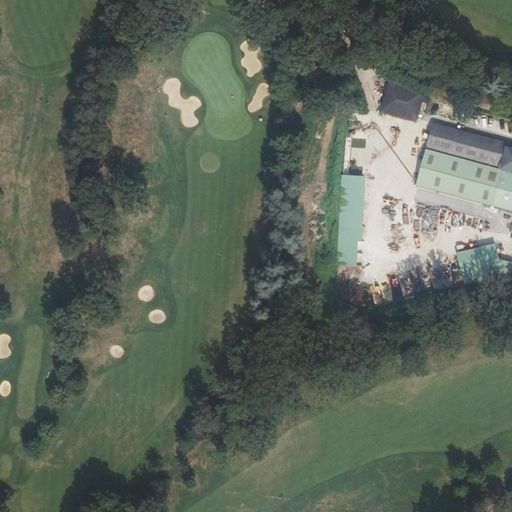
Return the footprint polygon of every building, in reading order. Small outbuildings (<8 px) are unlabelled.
[(428,91),(393,81),(384,111),(419,121),(428,91)] [(428,149),(417,185),(511,211),(511,148),(507,147),(508,143),(436,123),(429,147),(503,169),(503,171),(428,149)] [(347,135),(358,137),(359,131),(348,129),(347,135)] [(365,177),(367,166),(357,165),(359,153),(365,154),(367,140),(347,137),(341,173),(365,177)] [(418,265),(423,291),(511,276),(511,263),(502,265),(499,245),(457,252),(458,259),(418,265)] [(409,272),(370,281),(375,305),(415,296),(409,272)]
